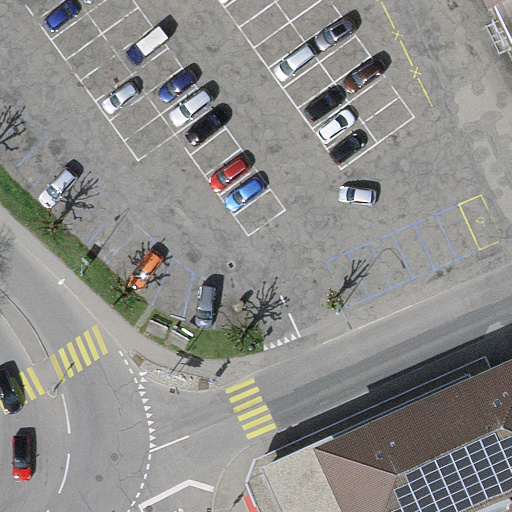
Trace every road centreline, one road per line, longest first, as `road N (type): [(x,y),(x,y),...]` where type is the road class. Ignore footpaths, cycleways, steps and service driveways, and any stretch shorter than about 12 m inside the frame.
road 1 (residential): [(511,295),(98,472)]
road 2 (primary): [(98,472),(0,295)]
